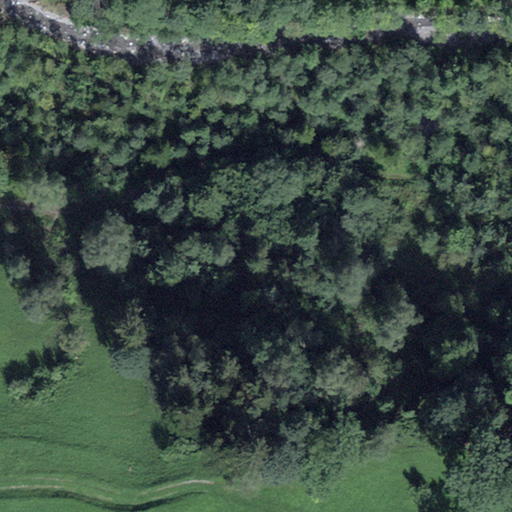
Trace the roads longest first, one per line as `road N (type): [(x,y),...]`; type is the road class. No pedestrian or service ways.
road 1 (track): [(0,199),(111,203),(194,166),(274,150),(372,174),(453,171)]
road 2 (track): [(0,485),(75,486),(130,500),(208,487),(278,511)]
